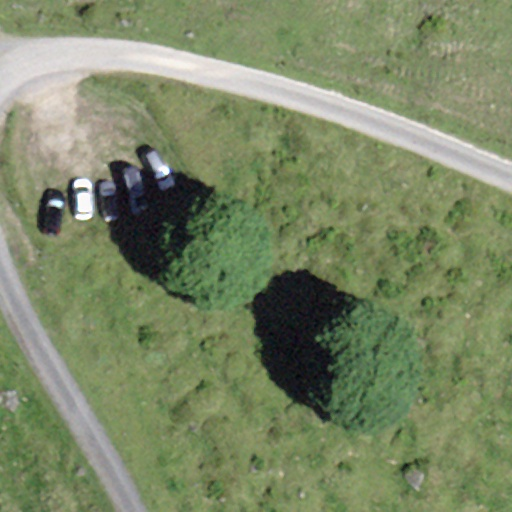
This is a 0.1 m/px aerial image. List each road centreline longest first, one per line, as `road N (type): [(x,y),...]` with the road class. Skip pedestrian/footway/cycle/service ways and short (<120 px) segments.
road 1 (unclassified): [(511,178),(326,103),(188,68),(101,54),(41,59),(0,81)]
road 2 (unclassified): [(0,273),(128,511)]
